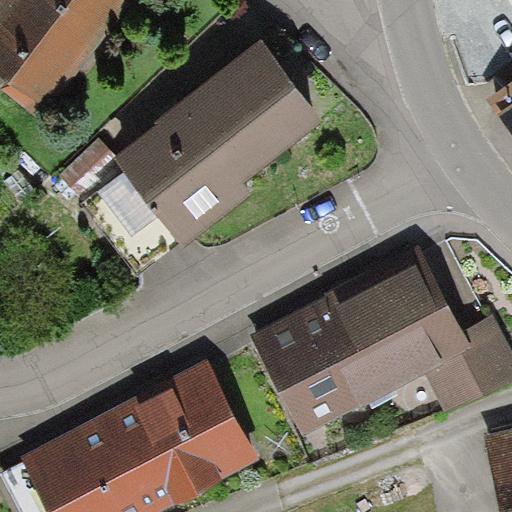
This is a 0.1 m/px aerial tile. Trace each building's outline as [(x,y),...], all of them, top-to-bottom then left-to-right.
[(15,0),(14,2),(11,0),(0,0),(0,96),(40,129),(134,14),(117,0),(15,0)] [(327,126),(264,48),(120,163),(131,177),(92,208),(141,269),(176,241),(186,253),(253,200),(246,191),(327,126)] [(511,89),(490,106),(511,135),(511,89)] [(457,342),(412,255),(325,300),(329,309),(250,349),(301,449),(434,381),(450,413),(511,381),(511,362),(492,324),(457,342)] [(201,372),(20,472),(41,511),(175,511),(255,468),(201,372)] [(511,511),(511,444),(485,451),(498,511),(511,511)]
